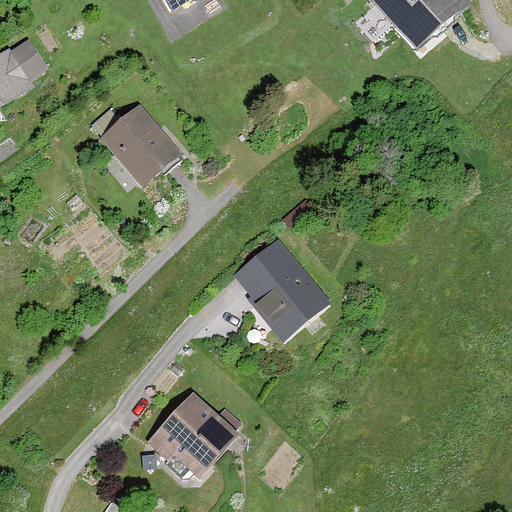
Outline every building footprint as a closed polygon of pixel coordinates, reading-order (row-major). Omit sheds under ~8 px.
[(157,0),(165,16),(200,0),(157,0)] [(367,0),(412,53),(463,11),(453,0),(367,0)] [(0,60),(0,107),(47,77),(26,44),(0,60)] [(92,132),(142,191),(178,160),(129,101),(92,132)] [(261,293),(246,307),(281,344),(323,306),(277,256),(250,281),(261,293)] [(230,434),(185,396),(143,447),(188,485),(230,434)] [(107,511),(134,511),(116,499),(107,511)]
